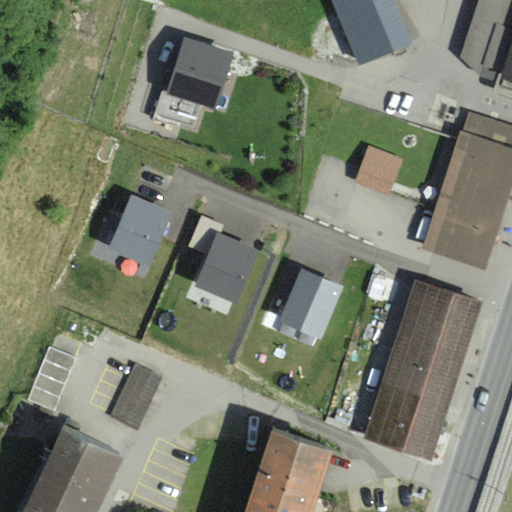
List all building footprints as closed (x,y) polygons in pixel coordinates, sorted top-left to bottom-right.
[(332,0),(338,14),(350,8),(385,61),(424,36),(400,0),(332,0)] [(511,0),(477,0),(461,60),(482,76),(511,84),(511,0)] [(232,54),(182,38),(165,93),(215,109),(232,54)] [(511,127),(469,113),(423,250),(488,272),(511,201),(511,127)] [(399,162),(371,150),(359,180),(386,192),(399,162)] [(131,194),(108,249),(149,266),(172,211),(131,194)] [(199,216),(186,247),(205,254),(192,287),(237,305),(259,252),(219,235),(223,225),(199,216)] [(346,288),(304,268),(279,322),(321,342),(346,288)] [(434,462),(484,303),(416,282),(365,440),(434,462)] [(49,343),(29,396),(54,405),(74,353),(49,343)] [(161,377),(134,365),(110,417),(137,430),(161,377)] [(99,511),(126,454),(62,425),(22,511),(99,511)] [(314,511),(335,449),(274,429),(246,511),(314,511)]
